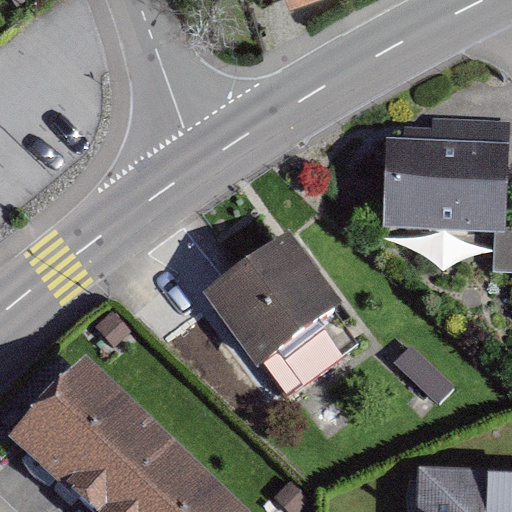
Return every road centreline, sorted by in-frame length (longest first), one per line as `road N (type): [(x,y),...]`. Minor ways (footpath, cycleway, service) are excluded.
road 1 (secondary): [(209,165),(349,74),(492,0)]
road 2 (secondary): [(0,317),(209,165)]
road 3 (residential): [(209,165),(187,131),(139,0)]
